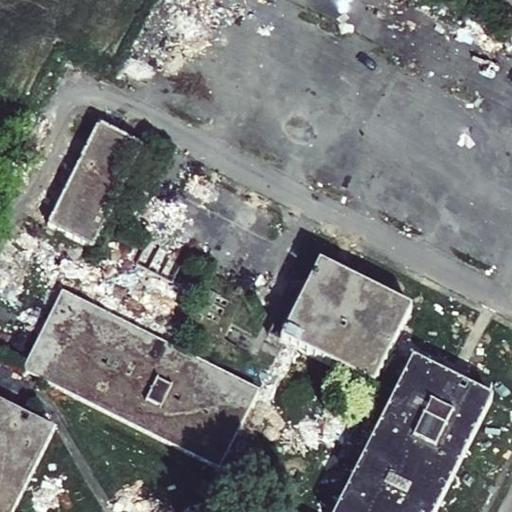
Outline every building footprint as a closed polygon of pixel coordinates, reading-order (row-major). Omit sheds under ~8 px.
[(99,125),(47,227),(92,250),(144,148),(99,125)] [(153,252),(140,276),(153,283),(175,295),(188,271),(153,252)] [(283,344),(298,351),(373,389),(392,351),(400,336),(412,311),(320,264),(281,342),(283,344)] [(219,471),(259,391),(63,293),(23,373),(25,374),(40,382),(219,471)] [(198,296),(183,326),(204,337),(219,307),(198,296)] [(412,362),(459,386),(467,371),(400,336),(392,351),(412,362)] [(302,511),(235,478),(298,351),(283,344),(259,391),(219,471),(212,485),(266,511),(302,511)] [(412,362),(336,511),(436,511),(492,402),(459,386),(412,362)] [(8,408),(23,416),(40,382),(25,374),(14,396),(8,408)] [(0,511),(13,511),(54,431),(23,416),(8,408),(0,404),(0,511)]
